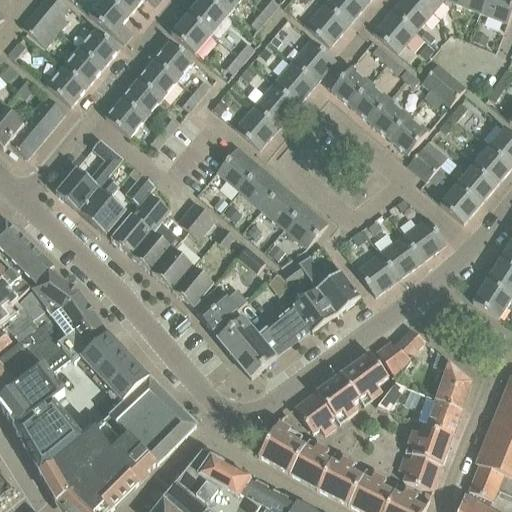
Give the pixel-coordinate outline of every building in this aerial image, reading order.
[(57,0),(46,0),(42,5),(61,21),(70,10),(57,0)] [(122,28),(129,19),(106,0),(105,0),(89,19),(124,48),(133,37),(122,28)] [(131,18),(144,1),(142,0),(106,0),(129,19),(131,18)] [(142,0),(144,1),(155,10),(156,10),(164,0),(142,0)] [(204,0),(203,0),(188,18),(211,38),(227,19),(204,0)] [(243,1),(242,0),(204,0),(227,19),(243,1)] [(368,6),(360,0),(330,0),(325,7),(349,28),(368,6)] [(437,0),(404,0),(393,14),(418,35),(445,3),(444,2),(437,0)] [(445,0),(444,2),(445,3),(476,15),(481,0),(445,0)] [(511,0),(481,0),(476,15),(507,27),(511,15),(511,0)] [(273,3),(262,16),(268,22),(280,9),(273,3)] [(54,29),(61,21),(42,5),(35,14),(54,29)] [(349,28),(325,7),(305,30),(330,51),(349,28)] [(47,38),(54,29),(35,14),(28,22),(47,38)] [(418,35),(393,14),(373,37),(398,58),(418,35)] [(268,22),(262,16),(251,29),(258,34),(268,22)] [(211,38),(188,18),(171,38),(195,58),(211,38)] [(68,26),(61,21),(54,29),(60,35),(68,26)] [(40,46),(47,38),(28,22),(21,31),(40,46)] [(46,52),(60,35),(54,29),(47,38),(40,46),(46,52)] [(96,33),(80,52),(103,72),(120,53),(96,33)] [(426,34),(422,39),(431,47),(435,42),(426,34)] [(475,35),(472,44),(484,49),(488,40),(475,35)] [(292,66),(317,87),(336,64),(312,43),(292,66)] [(26,51),(19,45),(8,58),(15,64),(26,51)] [(154,65),(178,85),(194,65),(171,45),(154,65)] [(238,60),(244,66),(255,53),(248,48),(238,60)] [(267,49),(261,56),(268,61),(273,54),(267,49)] [(386,67),(391,60),(379,50),(373,56),(386,67)] [(420,59),(427,65),(434,56),(427,50),(420,59)] [(80,52),(64,71),(88,91),(103,72),(80,52)] [(244,66),(238,60),(227,73),(233,79),(244,66)] [(391,60),(386,67),(398,78),(404,71),(391,60)] [(154,65),(138,84),(162,104),(178,85),(154,65)] [(317,87),(292,66),(273,88),(298,109),(317,87)] [(431,95),(447,76),(438,68),(422,87),(430,94),(431,95)] [(19,77),(10,70),(0,78),(0,80),(7,88),(19,77)] [(249,70),(242,79),(249,85),(256,76),(249,70)] [(88,91),(64,71),(47,91),(71,111),(88,91)] [(351,111),(371,87),(351,71),(331,94),(351,111)] [(419,84),(407,73),(401,80),(414,91),(419,84)] [(497,88),(505,93),(511,81),(511,77),(506,74),(497,88)] [(447,76),(431,95),(440,102),(456,84),(447,76)] [(162,104),(138,84),(122,103),(146,123),(162,104)] [(456,84),(440,102),(443,105),(449,110),(465,92),(456,84)] [(36,91),(28,85),(18,97),(25,104),(36,91)] [(193,98),(200,104),(211,91),(204,85),(193,98)] [(390,103),(371,87),(351,111),(370,127),(390,103)] [(273,88),(255,110),(279,131),(298,109),(273,88)] [(505,93),(497,88),(488,101),(495,106),(505,93)] [(440,102),(431,95),(430,94),(424,100),(437,111),(443,105),(440,102)] [(200,104),(193,98),(183,111),(189,116),(200,104)] [(47,101),(39,111),(58,127),(66,117),(47,101)] [(146,123),(122,103),(106,122),(130,142),(146,123)] [(390,103),(370,127),(389,143),(408,119),(390,103)] [(226,110),(220,104),(213,112),(220,118),(226,110)] [(451,119),(457,125),(468,113),(461,107),(451,119)] [(27,127),(26,126),(5,108),(0,113),(0,150),(4,154),(9,148),(17,139),(25,129),(27,127)] [(279,131),(255,110),(235,133),(260,154),(279,131)] [(58,127),(39,111),(31,119),(51,136),(58,127)] [(31,119),(26,126),(27,127),(25,129),(43,145),(51,136),(31,119)] [(408,119),(389,143),(408,159),(428,136),(408,119)] [(457,125),(451,119),(440,132),(446,138),(457,125)] [(162,136),(168,141),(179,129),(172,123),(162,136)] [(25,129),(17,139),(35,154),(43,145),(25,129)] [(511,138),(505,132),(488,152),(511,172),(511,171),(511,138)] [(168,141),(162,136),(151,149),(157,154),(168,141)] [(35,154),(17,139),(9,148),(27,163),(35,154)] [(79,217),(108,181),(124,163),(101,144),(92,154),(105,165),(89,184),(76,173),(56,197),(79,217)] [(448,161),(429,145),(423,151),(433,159),(442,168),(448,161)] [(417,178),(433,159),(423,151),(408,169),(417,178)] [(240,196),(261,171),(238,152),(217,176),(240,196)] [(488,152),(472,170),(496,190),(511,172),(488,152)] [(440,170),(442,168),(433,159),(417,178),(427,186),(429,183),(440,170)] [(435,189),(446,176),(440,170),(429,183),(435,189)] [(496,190),(472,170),(456,189),(480,209),(496,190)] [(283,190),(261,171),(240,196),(262,214),(283,190)] [(142,179),(125,199),(139,210),(150,197),(156,190),(142,179)] [(108,181),(79,217),(106,240),(127,216),(110,201),(119,191),(108,181)] [(480,209),(456,189),(440,209),(463,229),(480,209)] [(305,209),(283,190),(262,214),(284,233),(305,209)] [(150,197),(139,210),(111,243),(132,262),(153,237),(165,223),(171,216),(150,197)] [(221,215),(227,207),(221,202),(214,209),(221,215)] [(404,202),(397,207),(402,214),(409,209),(404,202)] [(187,218),(207,235),(215,224),(195,208),(187,218)] [(225,216),(235,225),(241,218),(231,209),(225,216)] [(305,209),(284,233),(307,252),(328,228),(305,209)] [(207,235),(187,218),(178,228),(198,245),(207,235)] [(74,367),(109,338),(81,297),(50,275),(55,269),(6,222),(0,227),(0,253),(37,289),(32,295),(33,296),(20,307),(35,326),(31,329),(36,336),(40,333),(50,325),(65,345),(55,352),(59,357),(68,367),(71,364),(74,367)] [(404,240),(423,266),(447,248),(428,222),(404,240)] [(369,231),(374,237),(381,232),(376,226),(369,231)] [(257,243),(263,236),(252,227),(246,234),(257,243)] [(153,237),(132,262),(153,279),(173,254),(181,245),(161,228),(153,237)] [(234,241),(225,233),(216,245),(225,252),(234,241)] [(354,239),(350,242),(357,251),(368,243),(361,234),(354,239)] [(404,240),(380,257),(399,283),(423,266),(404,240)] [(511,244),(500,264),(511,271),(511,244)] [(269,256),(278,264),(285,256),(275,248),(269,256)] [(246,251),(238,261),(257,277),(265,267),(246,251)] [(173,254),(153,279),(173,296),(194,272),(173,254)] [(399,283),(380,257),(356,275),(375,301),(399,283)] [(317,293),(336,319),(361,301),(341,275),(328,285),(310,260),(299,268),(305,276),(317,293)] [(511,271),(500,264),(487,285),(511,300),(511,271)] [(288,288),(305,276),(299,268),(283,280),(288,288)] [(0,286),(9,277),(0,269),(0,286)] [(194,272),(173,296),(193,313),(214,289),(194,272)] [(9,277),(0,286),(0,329),(16,316),(12,311),(19,304),(31,292),(12,274),(9,277)] [(511,302),(511,300),(487,285),(473,306),(499,323),(511,302)] [(213,336),(237,315),(248,306),(240,296),(229,306),(218,292),(193,313),(213,336)] [(336,319),(317,293),(293,311),(310,335),(312,337),(336,319)] [(237,315),(213,336),(218,342),(251,383),(276,362),(275,361),(310,335),(293,311),(256,338),(242,322),(237,315)] [(20,313),(16,316),(0,329),(0,363),(33,339),(24,326),(28,324),(20,313)] [(40,333),(36,336),(33,339),(0,363),(0,405),(59,357),(55,352),(65,345),(50,325),(40,333)] [(411,334),(395,350),(410,363),(426,346),(411,334)] [(96,378),(123,353),(109,338),(74,367),(75,368),(78,365),(81,363),(96,378)] [(377,356),(398,385),(413,365),(410,363),(395,350),(395,351),(390,347),(377,356)] [(110,393),(136,367),(131,362),(130,360),(124,354),(123,353),(96,378),(97,379),(99,382),(104,387),(107,390),(110,393)] [(59,357),(0,405),(0,410),(8,421),(17,433),(54,406),(65,398),(51,379),(68,367),(59,357)] [(351,371),(342,378),(360,403),(367,398),(372,405),(374,403),(382,397),(378,391),(389,383),(370,357),(351,371)] [(438,358),(434,371),(446,376),(436,404),(463,414),(472,387),(438,358)] [(123,408),(150,382),(143,374),(136,367),(110,393),(123,408)] [(332,385),(316,396),(335,421),(342,416),(347,423),(355,417),(358,415),(353,408),(360,403),(342,378),(332,385)] [(465,499),(461,511),(489,511),(492,505),(493,505),(497,495),(511,501),(511,379),(511,380),(476,468),(480,469),(468,500),(465,499)] [(41,478),(40,478),(58,507),(63,511),(114,511),(197,430),(150,382),(123,408),(94,435),(83,444),(80,447),(66,458),(41,478)] [(389,415),(406,391),(396,387),(378,411),(389,415)] [(314,398),(294,412),(312,438),(320,432),(325,439),(336,431),(331,424),(335,421),(316,396),(314,398)] [(427,401),(417,426),(424,429),(453,441),(463,414),(436,404),(427,401)] [(17,433),(15,434),(21,444),(26,451),(29,458),(38,473),(39,476),(40,478),(41,478),(66,458),(80,447),(94,435),(93,434),(84,441),(83,442),(67,422),(54,406),(17,433)] [(274,432),(259,460),(284,474),(290,478),(305,450),(287,439),(291,432),(279,426),(275,432),(274,432)] [(413,435),(400,474),(407,477),(404,486),(434,496),(453,441),(424,429),(421,438),(413,435)] [(305,450),(290,478),(309,489),(317,493),(332,465),(324,461),(328,454),(317,448),(313,455),(305,450)] [(176,490),(165,502),(175,511),(261,511),(262,511),(242,500),(252,483),(212,461),(211,461),(212,460),(205,456),(204,457),(204,456),(177,489),(176,490)] [(332,465),(317,493),(335,502),(349,509),(364,481),(351,475),(354,467),(353,467),(343,462),(340,469),(332,465)] [(364,481),(349,509),(354,511),(386,511),(395,497),(383,491),(387,484),(379,480),(376,478),(372,485),(364,481)] [(262,511),(261,511),(272,511),(280,498),(252,483),(242,500),(262,511)] [(11,489),(0,497),(0,511),(15,511),(24,506),(11,489)] [(395,497),(386,511),(425,511),(414,506),(417,499),(407,494),(403,501),(395,497)] [(307,511),(298,507),(296,506),(280,498),(272,511),(307,511)] [(175,511),(165,502),(156,511),(175,511)]
